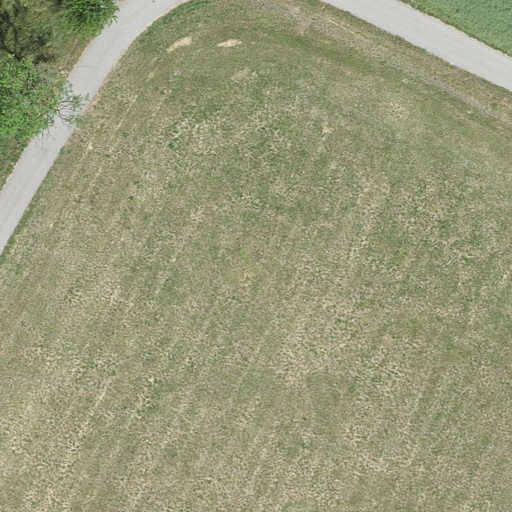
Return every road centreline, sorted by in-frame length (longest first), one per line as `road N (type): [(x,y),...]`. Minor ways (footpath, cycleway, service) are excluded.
road 1 (track): [(167,0),(119,47),(0,239)]
road 2 (track): [(511,86),(337,0)]
